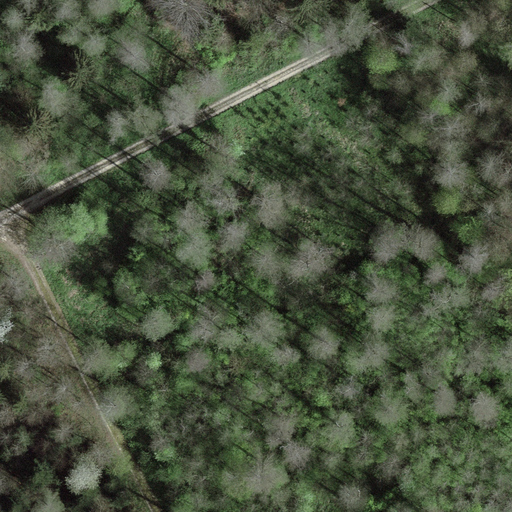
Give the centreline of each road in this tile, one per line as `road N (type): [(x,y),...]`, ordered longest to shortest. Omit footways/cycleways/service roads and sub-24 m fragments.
road 1 (track): [(423,0),(0,220)]
road 2 (track): [(5,218),(154,511)]
